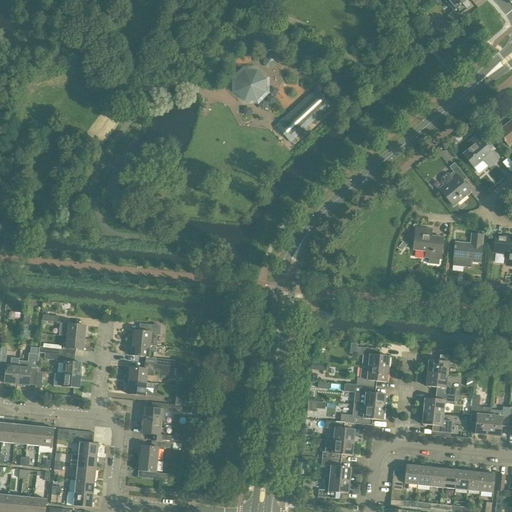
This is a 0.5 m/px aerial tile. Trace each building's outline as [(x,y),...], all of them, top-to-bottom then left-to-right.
[(447,16),(452,21),(464,11),(460,6),(467,0),(443,0),(453,11),(447,16)] [(425,14),(420,19),(426,26),(431,22),(425,14)] [(437,28),(432,32),(436,37),(441,33),(437,28)] [(264,60),(263,64),(265,67),(269,68),(272,66),(273,62),(271,58),(271,56),(268,55),(267,58),(264,60)] [(234,81),(234,93),(244,102),(256,102),(265,93),(264,80),(256,72),(243,72),(237,77),(234,81)] [(298,110),(277,129),(288,141),(306,124),(328,104),(317,92),(315,94),(298,110)] [(511,119),(497,132),(508,146),(511,143),(511,119)] [(471,147),(462,155),(473,168),(483,160),(489,168),(498,161),(489,151),(493,148),(480,132),(468,142),(471,147)] [(443,185),(439,189),(453,206),(470,193),(462,182),(466,178),(454,163),(449,167),(453,172),(451,174),(446,174),(441,178),(441,183),(443,185)] [(431,230),(415,229),(413,251),(425,253),(424,259),(429,259),(428,264),(438,266),(439,260),(440,260),(442,238),(430,237),(431,230)] [(471,263),(480,264),(482,246),(481,246),(483,235),(472,234),(471,245),(455,243),(452,266),(470,268),(471,263)] [(511,238),(495,237),(493,254),(506,255),(505,267),(511,267),(511,238)] [(403,242),(398,248),(402,251),(407,245),(403,242)] [(67,324),(66,337),(84,339),(86,326),(67,324)] [(132,344),(150,346),(156,346),(157,336),(160,336),(161,327),(159,327),(159,325),(154,325),(153,326),(140,324),(139,332),(133,331),(132,344)] [(83,351),(84,339),(66,337),(65,349),(83,351)] [(150,346),(132,344),(131,356),(145,358),(144,364),(166,367),(174,368),(175,361),(156,359),(153,358),(154,353),(149,352),(150,346)] [(39,353),(45,354),(62,356),(63,350),(39,347),(39,349),(39,353)] [(19,361),(18,367),(16,385),(29,386),(31,369),(37,369),(38,367),(39,353),(39,349),(31,348),(30,354),(29,354),(28,362),(19,361)] [(363,356),(361,367),(388,370),(389,357),(376,356),(376,350),(356,348),(356,355),(363,356)] [(429,361),(427,374),(448,376),(449,364),(458,365),(459,358),(442,356),(442,362),(429,361)] [(4,384),(16,385),(18,367),(19,361),(19,359),(11,358),(10,366),(6,365),(4,384)] [(62,374),(62,375),(80,377),(82,364),(63,362),(63,364),(58,363),(57,373),(62,374)] [(129,368),(128,382),(146,383),(147,376),(154,377),(154,375),(173,377),(174,368),(166,367),(144,364),(144,370),(129,368)] [(357,379),(356,386),(372,388),(373,382),(386,383),(388,370),(361,367),(360,379),(357,379)] [(439,389),(438,394),(457,396),(460,397),(460,395),(459,393),(456,393),(455,392),(456,389),(453,388),(447,382),(448,376),(427,374),(426,387),(439,389)] [(62,375),(61,387),(79,389),(80,377),(62,375)] [(146,389),(146,383),(128,382),(127,395),(145,396),(151,397),(151,393),(146,389)] [(372,394),(372,388),(356,386),(344,385),(344,392),(355,393),(354,405),(384,408),(385,395),(372,394)] [(425,399),(423,412),(444,414),(445,402),(456,404),(457,396),(438,394),(438,400),(425,399)] [(165,404),(185,406),(195,408),(196,398),(176,395),(176,399),(166,397),(165,404)] [(474,434),(487,436),(490,409),(479,407),(480,397),(472,396),(470,421),(476,421),(474,434)] [(317,402),(308,402),(307,412),(316,412),(317,402)] [(185,406),(165,404),(164,411),(184,413),(185,406)] [(382,421),(384,408),(354,405),(352,416),(345,416),(344,423),(369,426),(369,420),(382,421)] [(145,408),(143,421),(164,424),(165,418),(162,417),(163,410),(145,408)] [(491,409),(490,409),(487,436),(500,437),(502,424),(508,425),(509,408),(502,408),(502,411),(491,410),(491,409)] [(451,434),(452,422),(443,421),(444,414),(423,412),(422,425),(432,426),(432,432),(451,434)] [(164,429),(164,424),(143,421),(142,434),(149,435),(149,441),(161,442),(181,444),(182,438),(160,435),(161,429),(164,429)] [(333,441),(353,443),(354,430),(341,429),(342,423),(326,421),(325,429),(334,430),(333,441)] [(2,443),(14,444),(16,425),(4,424),(2,443)] [(29,427),(16,425),(14,444),(27,446),(29,427)] [(27,446),(39,447),(41,428),(29,427),(27,446)] [(54,429),(41,428),(39,447),(52,448),(54,429)] [(57,440),(65,441),(79,443),(93,444),(94,433),(58,430),(57,440)] [(304,438),(302,454),(309,454),(310,439),(304,438)] [(322,452),(322,460),(338,461),(338,455),(351,456),(353,443),(333,441),(331,453),(322,452)] [(181,444),(161,442),(160,449),(179,451),(179,449),(181,449),(182,444),(181,444)] [(79,443),(78,456),(97,458),(98,445),(93,444),(79,443)] [(141,447),(139,459),(157,461),(158,449),(141,447)] [(78,456),(77,468),(96,470),(97,458),(78,456)] [(156,473),(157,461),(139,459),(138,472),(156,473)] [(330,468),(329,479),(349,481),(350,468),(337,467),(338,461),(322,460),(321,467),(330,468)] [(406,466),(405,471),(404,477),(404,483),(404,485),(403,489),(407,490),(408,485),(417,486),(419,467),(406,466)] [(431,468),(419,467),(417,486),(429,487),(431,468)] [(77,468),(75,481),(94,483),(96,470),(77,468)] [(429,487),(442,489),(444,470),(431,468),(429,487)] [(456,471),(444,470),(442,489),(454,490),(456,471)] [(469,472),(456,471),(454,490),(467,491),(469,472)] [(481,473),(469,472),(467,491),(479,493),(481,473)] [(479,493),(492,494),(494,475),(481,473),(479,493)] [(348,494),(349,481),(329,479),(324,479),(323,480),(322,480),(322,482),(323,491),(318,490),(318,498),(334,499),(334,493),(348,494)] [(75,481),(74,493),(93,495),(94,483),(75,481)] [(74,493),(73,507),(92,509),(93,495),(74,493)] [(6,511),(8,496),(0,495),(0,511),(6,511)] [(6,511),(19,511),(21,497),(8,496),(6,511)] [(31,511),(33,499),(21,497),(19,511),(31,511)] [(33,499),(31,511),(45,511),(46,500),(33,499)]
